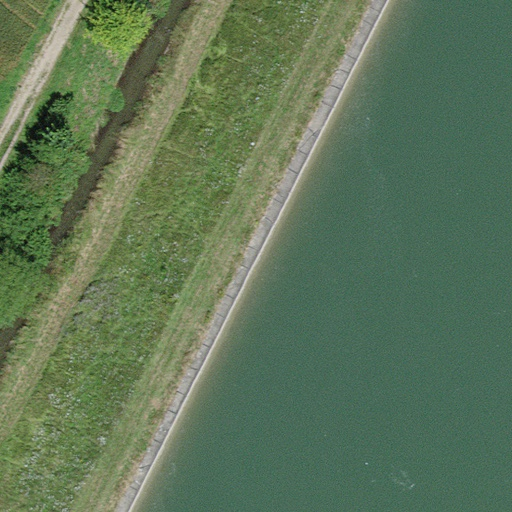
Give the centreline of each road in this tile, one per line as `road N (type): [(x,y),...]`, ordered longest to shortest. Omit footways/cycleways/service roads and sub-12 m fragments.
road 1 (track): [(359,0),(110,511)]
road 2 (track): [(59,0),(0,111)]
